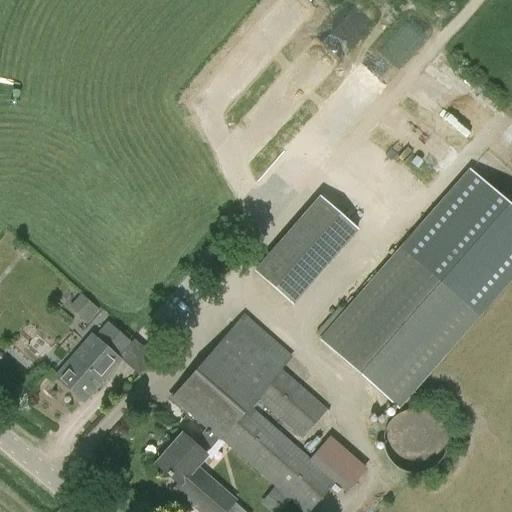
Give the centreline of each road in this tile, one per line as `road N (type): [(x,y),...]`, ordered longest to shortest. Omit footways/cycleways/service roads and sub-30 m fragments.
road 1 (track): [(55,483),(476,0)]
road 2 (unknown): [(325,173),(365,197),(373,214),(295,321),(322,374),(361,414)]
